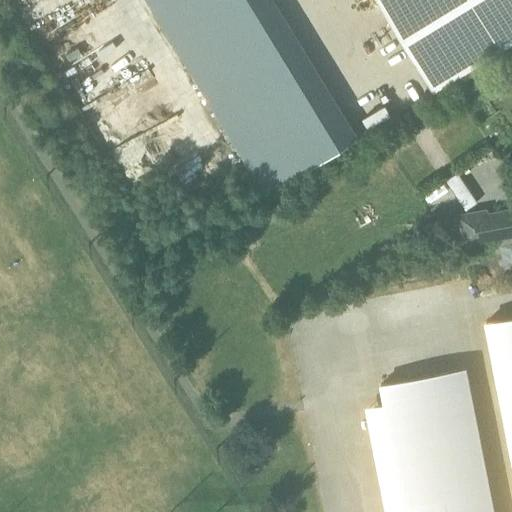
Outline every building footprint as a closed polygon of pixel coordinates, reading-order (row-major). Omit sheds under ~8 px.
[(145,0),(233,145),(246,165),(264,194),(357,137),(273,0),(145,0)] [(502,47),(511,41),(511,0),(375,0),(431,91),(502,47)] [(511,207),(487,212),(487,208),(454,214),(460,246),(511,236),(511,207)] [(511,316),(485,322),(511,460),(511,316)] [(404,511),(490,511),(462,368),(380,384),(404,511)]
